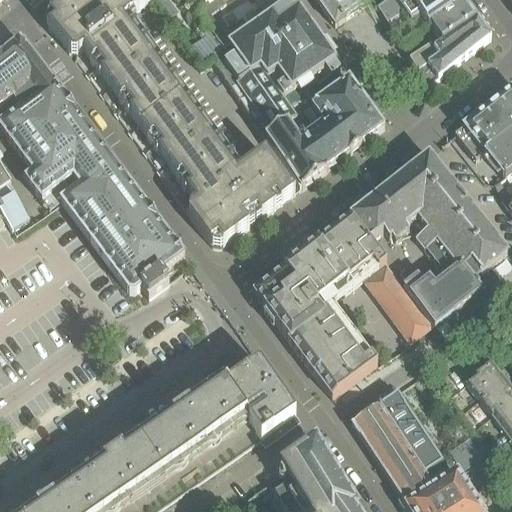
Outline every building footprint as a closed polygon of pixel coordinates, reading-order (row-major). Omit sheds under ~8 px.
[(295,199),(265,159),(236,181),(124,27),(152,4),(148,0),(73,0),(49,20),(47,22),(46,30),(48,32),(69,58),(71,60),(75,60),(75,65),(90,86),(127,137),(212,252),(220,253),(295,199)] [(219,0),(197,0),(205,10),(219,0)] [(369,8),(363,0),(312,0),(334,31),(335,31),(336,32),(338,31),(338,30),(369,8)] [(463,9),(456,0),(386,0),(389,4),(377,12),(401,50),(419,38),(411,27),(420,20),(426,29),(429,27),(431,30),(463,9)] [(220,58),(211,64),(212,66),(232,95),(262,73),(283,102),(291,97),(292,98),(313,83),(319,90),(339,76),(339,75),(340,75),(334,66),(320,46),(320,45),(313,35),(312,35),(293,7),(295,6),(293,4),(232,48),(228,51),(229,52),(234,60),(226,66),(220,58)] [(437,58),(477,27),(463,9),(431,30),(441,45),(431,50),(410,64),(418,77),(439,62),(437,58)] [(428,93),(481,51),(490,44),(477,27),(437,58),(439,62),(418,77),(417,77),(428,93)] [(206,42),(191,52),(203,70),(211,64),(220,58),(224,55),(209,34),(203,38),(206,42)] [(124,183),(84,129),(24,49),(15,48),(4,58),(4,57),(0,60),(0,113),(13,104),(20,114),(0,128),(0,136),(28,173),(20,179),(25,184),(24,185),(41,208),(42,207),(50,217),(62,209),(129,299),(134,299),(141,294),(147,302),(148,305),(169,290),(168,289),(162,280),(185,263),(124,183)] [(349,158),(350,159),(360,151),(384,133),(348,84),(311,111),(320,124),(324,122),(329,128),(324,131),(322,128),(304,141),(306,145),(302,148),(289,129),(297,122),(283,102),(262,73),(232,95),(272,155),(300,195),(301,194),(302,194),(326,176),(326,175),(349,158)] [(511,179),(511,95),(509,96),(454,140),(475,167),(485,160),(505,185),(511,179)] [(350,223),(349,223),(370,250),(384,239),(389,246),(392,244),(395,248),(410,236),(406,232),(417,224),(427,235),(414,245),(423,255),(424,254),(446,281),(435,290),(429,283),(423,287),(418,280),(403,291),(408,299),(414,307),(420,315),(426,324),(433,333),(433,335),(453,361),(489,336),(468,309),(483,297),(480,294),(489,288),(483,281),(507,261),(429,161),(428,161),(425,163),(353,220),(350,223)] [(0,168),(1,168),(0,166),(0,213),(1,215),(0,215),(0,216),(4,224),(5,224),(12,237),(13,236),(29,225),(15,199),(9,189),(11,187),(0,169),(0,168)] [(502,187),(495,192),(501,208),(511,199),(502,187)] [(511,199),(501,208),(508,215),(508,214),(511,211),(511,199)] [(257,302),(256,303),(272,324),(289,347),(313,380),(316,382),(332,404),(376,371),(377,370),(371,362),(333,311),(378,276),(386,270),(370,250),(349,223),(331,237),(315,250),(302,260),(257,296),(258,297),(257,302)] [(386,273),(364,289),(372,299),(394,283),(386,273)] [(394,283),(372,299),(378,307),(400,292),(394,283)] [(400,292),(378,307),(384,316),(408,299),(403,291),(401,293),(400,292)] [(408,299),(384,316),(390,324),(414,307),(408,299)] [(414,307),(390,324),(397,332),(420,315),(414,307)] [(420,315),(397,332),(403,341),(426,324),(420,315)] [(426,324),(403,341),(410,350),(433,333),(426,324)] [(113,511),(262,410),(265,415),(248,426),(260,444),(264,451),(299,427),(294,421),(295,420),(259,368),(247,375),(48,511),(113,511)] [(481,404),(510,381),(504,372),(498,377),(491,368),(465,388),(478,405),(481,403),(481,404)] [(511,405),(511,394),(511,393),(511,383),(510,381),(481,404),(482,405),(480,407),(491,421),(511,405)] [(432,491),(387,423),(405,411),(397,399),(380,411),(352,430),(359,441),(360,440),(405,510),(432,491)] [(502,436),(511,428),(511,405),(491,421),(502,436)] [(511,428),(502,436),(511,449),(511,428)] [(478,437),(449,456),(462,476),(492,456),(486,447),(478,437)] [(354,511),(314,446),(279,470),(286,480),(270,491),(282,511),(354,511)] [(406,511),(480,511),(457,475),(432,491),(405,510),(406,511)]
